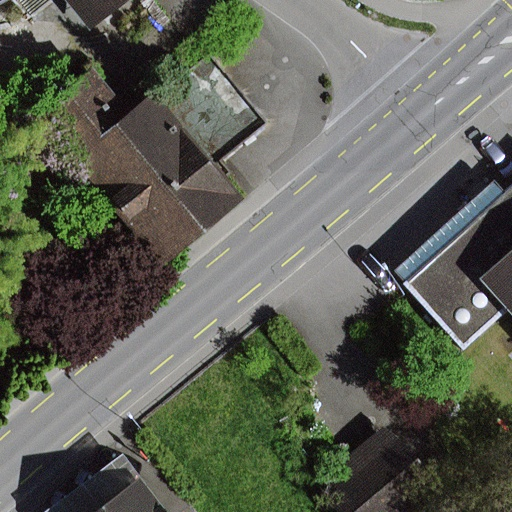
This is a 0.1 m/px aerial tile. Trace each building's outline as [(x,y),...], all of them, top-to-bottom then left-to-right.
[(127,0),(66,0),(90,30),(127,0)] [(37,117),(161,269),(245,201),(156,93),(132,113),(96,69),(37,117)] [(0,211),(22,194),(19,190),(47,158),(25,139),(0,166),(0,211)] [(511,184),(502,194),(492,183),(396,270),(406,280),(403,283),(462,349),(506,309),(511,314),(511,184)] [(461,511),(388,426),(342,464),(354,478),(327,500),(337,511),(461,511)] [(168,511),(125,455),(48,511),(168,511)]
